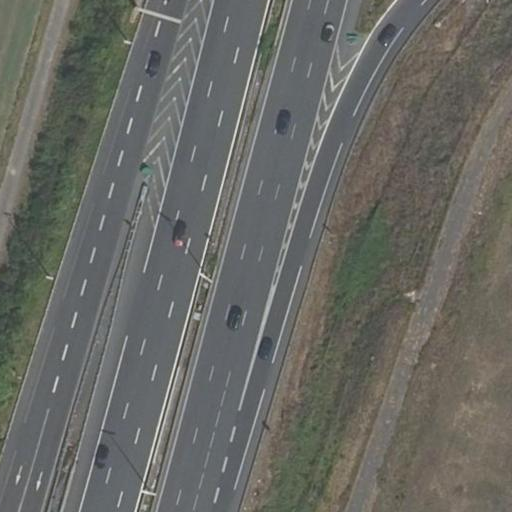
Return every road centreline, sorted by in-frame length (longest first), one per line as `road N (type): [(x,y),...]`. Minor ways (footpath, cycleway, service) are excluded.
road 1 (motorway): [(245,0),(108,511)]
road 2 (motorway): [(217,403),(268,342),(344,110),(415,0)]
road 3 (track): [(511,95),(493,116),(449,224),(353,511)]
road 4 (motorway): [(174,0),(58,413)]
road 5 (motorway): [(217,403),(322,0)]
road 6 (track): [(64,0),(0,227)]
